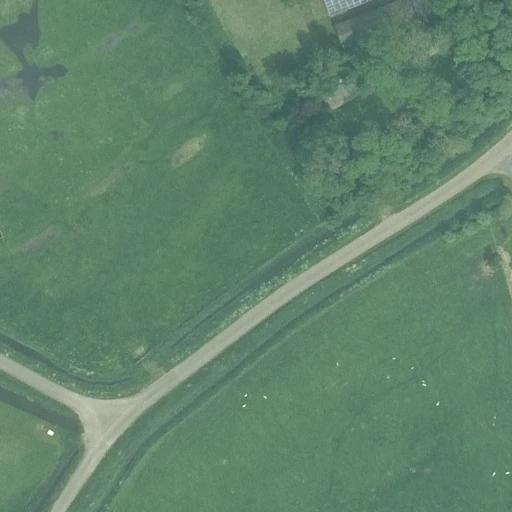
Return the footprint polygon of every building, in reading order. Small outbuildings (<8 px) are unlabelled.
[(323,0),(330,16),(371,0),(323,0)] [(408,0),(400,0),(334,26),(343,48),(391,29),(391,30),(417,20),(408,0)] [(411,0),(418,19),(451,7),(448,0),(411,0)] [(434,41),(418,50),(424,60),(440,51),(434,41)] [(403,56),(380,67),(387,81),(409,70),(403,56)]
